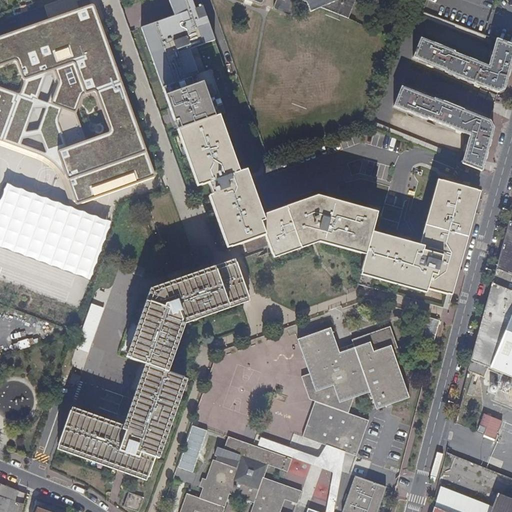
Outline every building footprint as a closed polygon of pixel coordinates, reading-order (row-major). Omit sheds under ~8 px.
[(0,138),(36,151),(57,165),(65,178),(74,203),(149,177),(115,79),(123,76),(95,0),(70,0),(46,9),(50,21),(0,37),(0,138)] [(169,0),(175,15),(141,28),(174,124),(214,110),(224,108),(209,70),(199,73),(191,52),(215,43),(198,0),(169,0)] [(254,0),(264,4),(265,0),(278,0),(275,8),(291,15),(296,0),(303,0),(306,1),(310,11),(320,6),(348,18),(355,0),(254,0)] [(486,36),(431,14),(429,20),(484,41),(486,36)] [(504,90),(511,62),(511,45),(497,40),(488,68),(454,54),(455,53),(422,39),(414,58),(446,72),(454,76),(473,84),(473,83),(497,93),(504,90)] [(463,164),(482,172),(494,130),(490,122),(478,118),(477,114),(471,111),(469,113),(463,112),(463,110),(444,102),(444,103),(435,99),(434,100),(402,88),(395,107),(427,120),(428,119),(470,136),(463,164)] [(214,110),(174,124),(197,186),(204,183),(227,247),(264,235),(272,254),(318,237),(367,251),(361,271),(447,294),(476,190),(442,180),(423,249),(371,235),(377,212),(314,192),(260,213),(243,165),(236,167),(214,110)] [(387,127),(384,132),(440,155),(442,150),(387,127)] [(109,223),(5,184),(0,197),(0,247),(80,276),(87,280),(109,223)] [(511,222),(509,221),(470,360),(487,367),(511,377),(511,222)] [(71,408),(59,443),(148,474),(183,374),(164,367),(182,317),(249,294),(237,261),(153,289),(130,356),(150,363),(126,428),(71,408)] [(75,348),(88,352),(103,308),(90,304),(75,348)] [(428,318),(422,335),(432,339),(438,321),(428,318)] [(330,327),(299,338),(316,395),(301,436),(357,455),(369,420),(349,413),(354,397),(371,392),(376,408),(409,397),(397,363),(403,362),(391,327),(352,339),(355,347),(339,352),(330,327)] [(487,367),(470,360),(467,370),(484,376),(487,367)] [(73,373),(70,382),(79,384),(81,376),(73,373)] [(484,416),(501,423),(501,422),(484,414),(484,416)] [(494,439),(501,423),(484,416),(480,425),(486,428),(483,435),(494,439)] [(189,483),(205,430),(190,426),(177,468),(178,468),(175,479),(189,483)] [(194,511),(195,511),(198,511),(199,511),(222,511),(229,494),(254,503),(250,511),(281,511),(280,511),(285,498),(298,502),(303,490),(264,477),(268,465),(287,471),(292,458),(229,437),(224,450),(240,455),(236,468),(212,459),(210,467),(199,498),(186,493),(179,511),(194,511)] [(356,476),(342,511),(377,511),(387,487),(356,476)] [(337,491),(339,484),(330,482),(329,490),(337,491)] [(129,489),(124,503),(140,509),(145,494),(129,489)] [(511,511),(511,499),(498,494),(491,511),(511,511)] [(0,511),(12,511),(15,501),(0,497),(0,511)]
